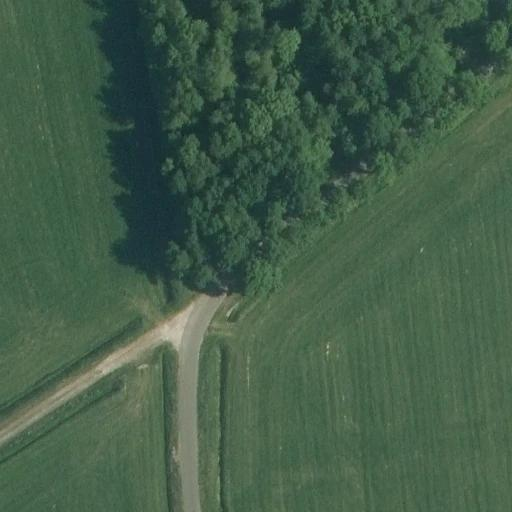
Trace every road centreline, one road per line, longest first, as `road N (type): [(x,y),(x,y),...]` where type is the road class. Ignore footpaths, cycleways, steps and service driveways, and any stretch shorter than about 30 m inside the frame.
road 1 (unclassified): [(187,511),(186,354),(205,304),(511,47)]
road 2 (track): [(195,321),(136,345),(0,437)]
